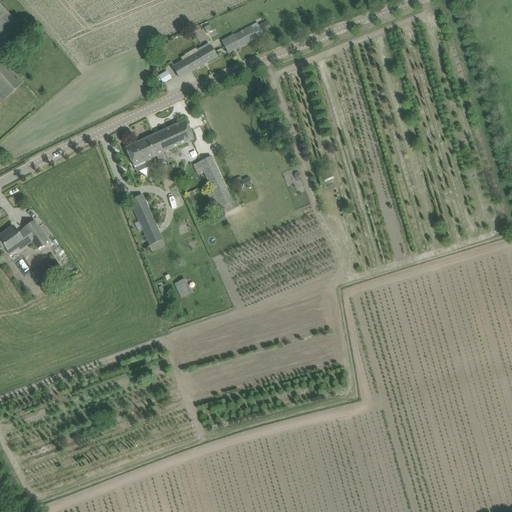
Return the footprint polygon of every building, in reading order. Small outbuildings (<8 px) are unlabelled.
[(0,55),(1,55),(24,33),(0,5),(0,104),(23,83),(0,56),(0,55)] [(228,52),(257,36),(263,33),(262,32),(270,28),(266,21),(258,25),(257,23),(251,26),(234,35),(222,41),(228,52)] [(173,67),(174,70),(179,78),(216,57),(211,49),(210,46),(209,46),(208,43),(197,50),(198,52),(173,67)] [(166,71),(158,76),(163,84),(171,79),(166,71)] [(193,139),(185,121),(125,148),(129,157),(133,166),(156,156),(159,163),(166,160),(163,153),(193,139)] [(231,204),(232,203),(211,157),(199,163),(220,209),(220,208),(231,204)] [(329,170),(321,173),(325,181),(333,177),(329,170)] [(249,178),(241,181),(244,188),(251,184),(249,178)] [(145,204),(133,209),(139,222),(142,231),(143,233),(156,227),(145,204)] [(0,236),(0,247),(2,249),(4,247),(10,254),(18,248),(31,239),(33,242),(38,248),(48,241),(40,229),(34,221),(23,229),(24,230),(18,234),(13,227),(7,231),(0,236)] [(182,280),(175,284),(178,291),(186,287),(182,280)]
